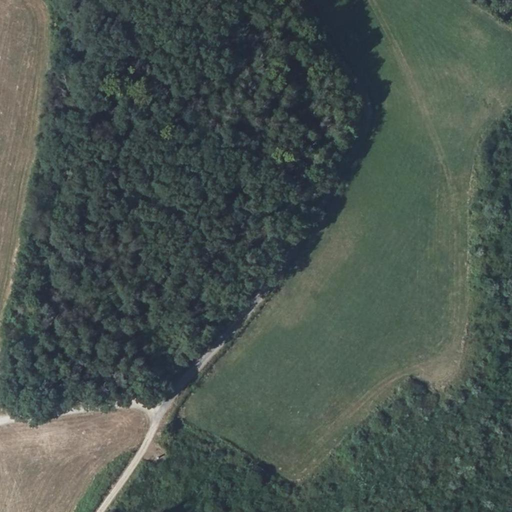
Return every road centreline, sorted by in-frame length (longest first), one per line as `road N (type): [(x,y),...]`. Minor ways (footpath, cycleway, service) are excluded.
road 1 (track): [(305,0),(363,92),(365,127),(316,221),(235,328),(169,398)]
road 2 (track): [(169,398),(0,420)]
road 3 (track): [(169,398),(100,511)]
